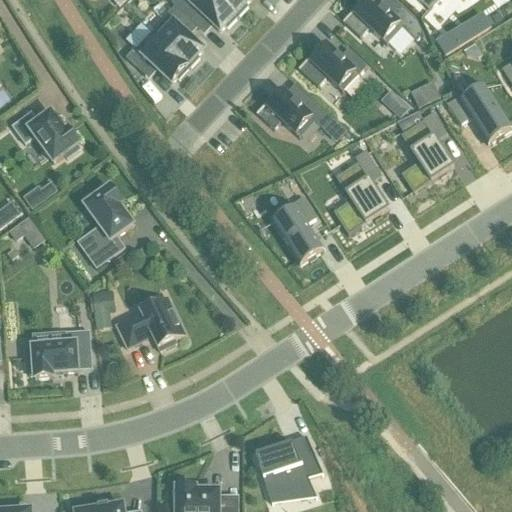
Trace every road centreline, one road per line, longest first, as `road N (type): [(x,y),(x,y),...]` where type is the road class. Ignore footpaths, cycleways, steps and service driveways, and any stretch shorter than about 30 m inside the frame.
road 1 (residential): [(0,449),(109,438),(222,394),(511,210)]
road 2 (residential): [(316,0),(168,156)]
